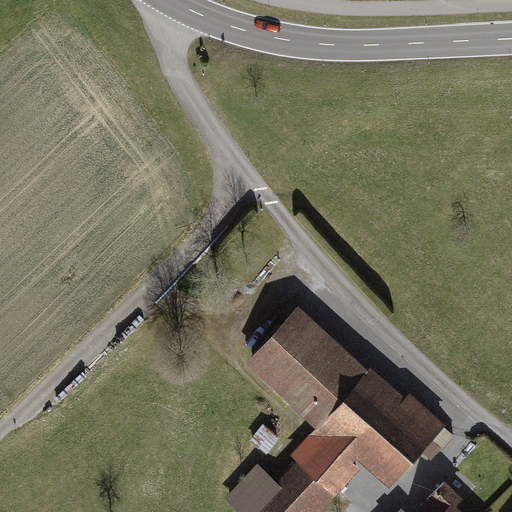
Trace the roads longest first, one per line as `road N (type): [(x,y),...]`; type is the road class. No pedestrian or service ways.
road 1 (residential): [(174,2),(165,31),(180,80),(253,187),(374,321),(511,441)]
road 2 (track): [(0,433),(253,187)]
road 3 (secondary): [(174,2),(285,40),(365,46),(511,39)]
